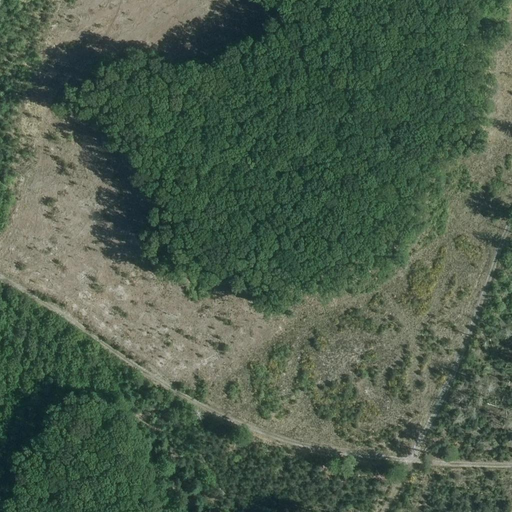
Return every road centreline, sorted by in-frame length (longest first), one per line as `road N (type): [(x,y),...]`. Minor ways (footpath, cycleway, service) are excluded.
road 1 (track): [(412,462),(302,448),(255,433),(0,274)]
road 2 (track): [(412,462),(511,207)]
